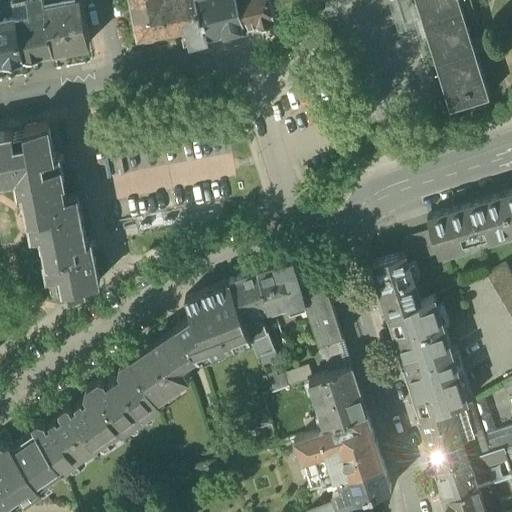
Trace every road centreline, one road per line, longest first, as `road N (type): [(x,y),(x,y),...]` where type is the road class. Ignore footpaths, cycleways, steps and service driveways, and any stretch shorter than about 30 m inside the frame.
road 1 (residential): [(290,229),(180,270),(0,398)]
road 2 (residential): [(422,511),(334,214)]
road 3 (residential): [(121,76),(236,47),(290,229)]
road 4 (residential): [(511,155),(334,214)]
road 5 (residential): [(0,102),(121,76)]
